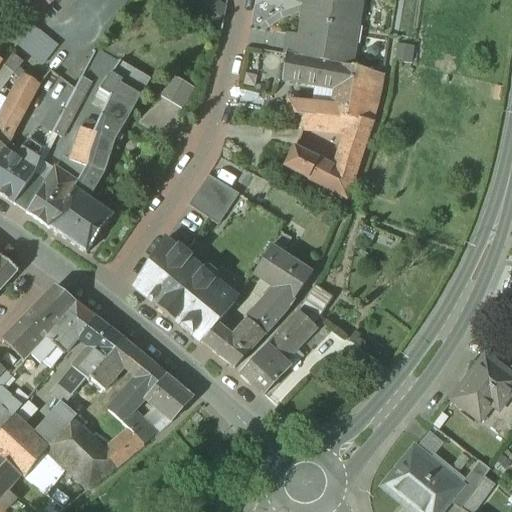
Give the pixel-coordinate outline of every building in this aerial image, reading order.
[(308,0),(306,14),(303,13),(298,37),(315,39),(349,45),(354,20),(359,20),(362,0),(308,0)] [(15,46),(42,65),(57,46),(33,25),(15,46)] [(297,42),(289,41),(286,55),(287,55),(311,59),(315,39),(298,37),(297,42)] [(10,53),(3,61),(1,65),(12,74),(22,63),(10,53)] [(311,59),(287,55),(281,80),(335,90),(339,64),(311,59)] [(97,124),(92,135),(95,137),(85,169),(77,185),(73,191),(88,201),(104,175),(114,142),(133,110),(132,110),(146,86),(127,74),(130,69),(117,62),(107,76),(98,90),(109,97),(97,124)] [(356,69),(339,64),(335,90),(380,97),(384,72),(357,66),(356,69)] [(0,89),(12,74),(1,65),(0,65),(0,89)] [(107,76),(85,68),(73,91),(63,111),(97,124),(109,97),(98,90),(107,76)] [(26,76),(0,118),(0,147),(4,151),(39,85),(26,76)] [(192,90),(172,78),(160,98),(180,110),(192,90)] [(380,97),(335,90),(331,106),(330,115),(349,119),(350,119),(372,123),(380,97)] [(331,106),(288,102),(287,114),(304,115),(330,118),(330,115),(331,106)] [(349,119),(330,115),(330,118),(304,115),(301,129),(344,134),(349,119)] [(344,134),(333,167),(339,171),(331,191),(346,199),(372,123),(350,119),(344,134)] [(92,135),(80,129),(68,162),(85,169),(95,137),(92,135)] [(39,133),(26,153),(39,160),(41,155),(48,141),(50,138),(39,133)] [(54,144),(48,141),(41,155),(39,160),(43,162),(45,161),(54,144)] [(295,149),(285,169),(299,175),(310,156),(295,149)] [(15,172),(0,162),(0,196),(12,205),(22,191),(32,177),(39,160),(26,153),(15,172)] [(333,167),(310,156),(299,175),(331,191),(339,171),(333,167)] [(36,200),(26,215),(48,229),(73,191),(77,185),(55,171),(36,200)] [(208,176),(188,206),(218,226),(239,194),(208,176)] [(36,200),(22,191),(12,205),(26,215),(36,200)] [(88,201),(73,191),(48,229),(85,255),(112,217),(88,201)] [(201,271),(164,241),(134,287),(135,290),(153,304),(179,327),(201,343),(213,329),(234,303),(212,285),(217,279),(216,273),(209,267),(204,268),(201,271)] [(294,265),(269,249),(253,275),(274,288),(294,300),(305,284),(295,278),(296,275),(293,273),(291,275),(288,274),(294,265)] [(0,290),(15,273),(0,260),(0,290)] [(318,285),(303,309),(318,317),(332,295),(318,285)] [(226,341),(213,329),(201,343),(231,371),(263,337),(290,306),(294,300),(274,288),(226,341)] [(22,322),(2,342),(23,362),(74,304),(58,293),(48,294),(22,322)] [(75,306),(46,341),(64,355),(83,332),(94,319),(75,306)] [(268,348),(241,376),(262,396),(289,367),(285,364),(318,330),(301,313),(268,348)] [(122,342),(94,319),(83,332),(93,340),(69,368),(70,369),(84,381),(86,379),(89,381),(90,379),(122,342)] [(122,342),(90,379),(104,391),(122,370),(134,380),(107,413),(121,425),(133,412),(143,401),(165,376),(122,342)] [(484,359),(450,402),(477,423),(489,409),(484,405),(492,396),(504,405),(511,393),(511,379),(506,375),(484,359)] [(0,389),(10,377),(0,367),(0,389)] [(70,369),(49,395),(63,407),(84,381),(70,369)] [(194,399),(165,376),(143,401),(170,422),(194,399)] [(63,407),(37,437),(38,438),(49,446),(50,446),(70,422),(74,417),(63,407)] [(155,436),(133,412),(121,425),(128,431),(143,446),(155,436)] [(37,437),(12,418),(7,423),(0,432),(0,457),(24,478),(44,453),(49,446),(38,438),(37,437)] [(102,452),(70,422),(50,446),(44,453),(86,491),(117,466),(102,452)] [(128,431),(102,452),(117,466),(143,446),(128,431)] [(460,489),(413,450),(380,490),(406,511),(442,511),(449,505),(461,490),(460,489)] [(24,478),(0,457),(0,509),(2,511),(29,483),(24,478)] [(477,465),(460,489),(461,490),(449,505),(459,511),(478,488),(483,480),(488,474),(477,465)] [(494,488),(483,480),(478,488),(488,496),(494,488)] [(478,488),(459,511),(475,511),(488,496),(478,488)]
